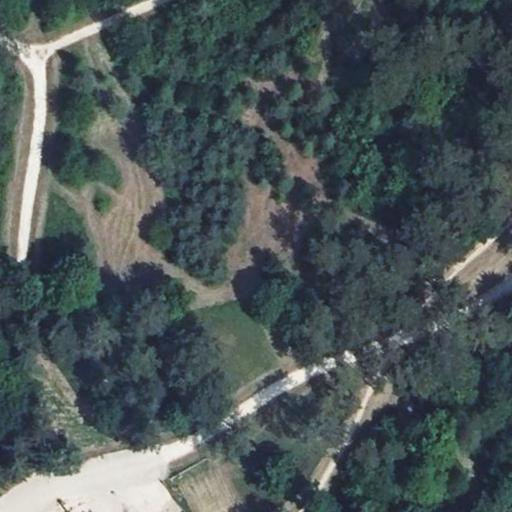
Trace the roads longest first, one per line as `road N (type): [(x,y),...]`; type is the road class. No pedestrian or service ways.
road 1 (track): [(194,442),(308,372),(451,316),(511,281)]
road 2 (track): [(0,40),(36,57),(42,110),(0,346)]
road 3 (track): [(36,57),(163,0)]
